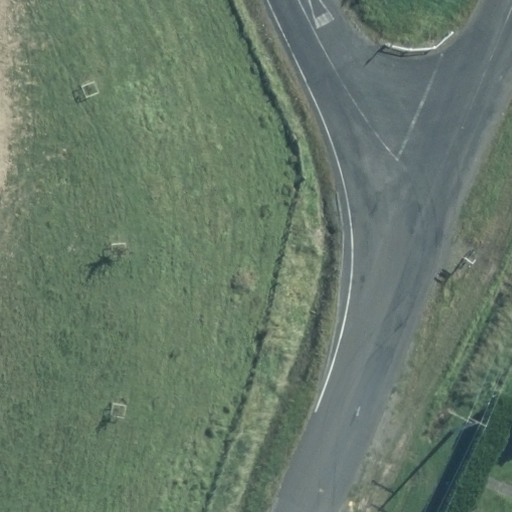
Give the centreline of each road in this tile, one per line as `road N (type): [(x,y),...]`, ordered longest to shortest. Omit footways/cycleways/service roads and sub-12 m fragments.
road 1 (unclassified): [(438,183),(299,511)]
road 2 (unclassified): [(301,0),(394,162),(438,183)]
road 3 (unclassified): [(511,6),(438,183)]
